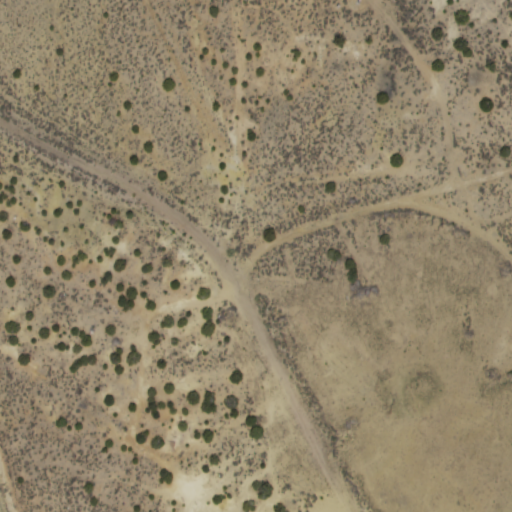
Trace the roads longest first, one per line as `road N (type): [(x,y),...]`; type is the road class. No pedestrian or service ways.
road 1 (track): [(0,122),(235,277),(268,243),(423,199),(511,253)]
road 2 (track): [(346,511),(235,277)]
